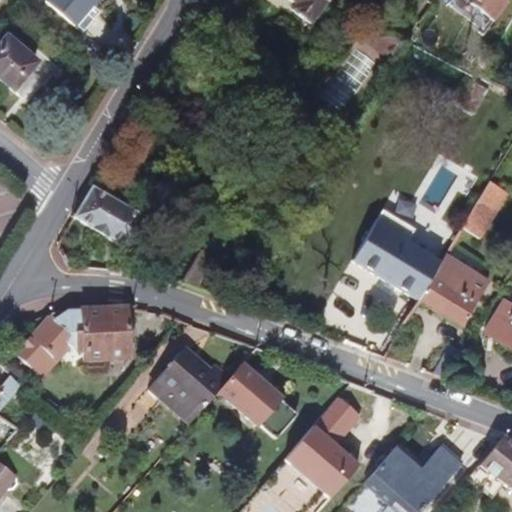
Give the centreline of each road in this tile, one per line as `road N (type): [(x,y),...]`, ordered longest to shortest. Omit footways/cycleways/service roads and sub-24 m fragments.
road 1 (residential): [(15,277),(161,300),(511,432)]
road 2 (residential): [(62,201),(183,0)]
